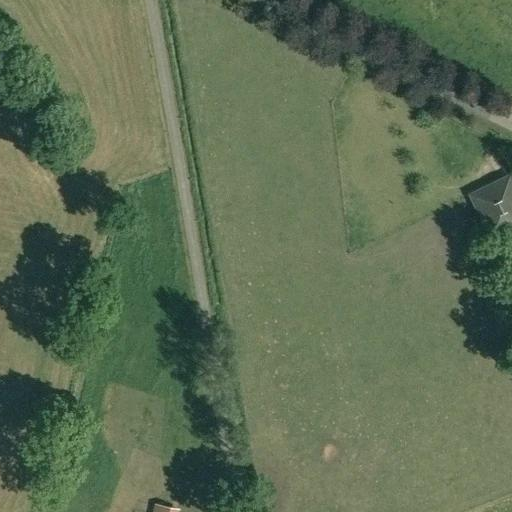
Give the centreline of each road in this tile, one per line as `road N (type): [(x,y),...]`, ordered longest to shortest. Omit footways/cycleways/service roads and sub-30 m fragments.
road 1 (unclassified): [(234,511),(148,0)]
road 2 (unclassified): [(255,0),(511,123)]
